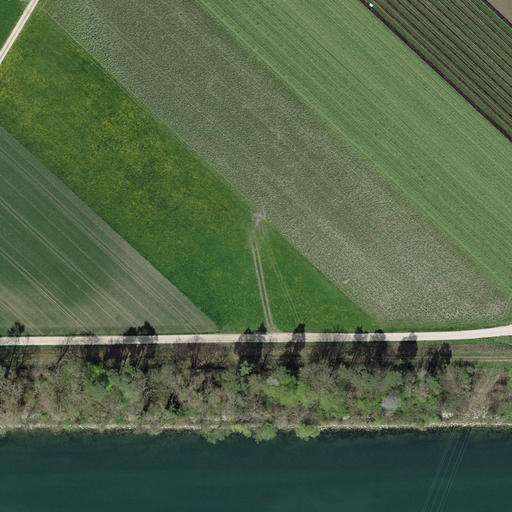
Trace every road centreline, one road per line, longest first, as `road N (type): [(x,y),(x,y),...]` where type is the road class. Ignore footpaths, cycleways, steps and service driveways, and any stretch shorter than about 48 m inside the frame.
road 1 (track): [(0,339),(511,334)]
road 2 (track): [(0,365),(511,361)]
